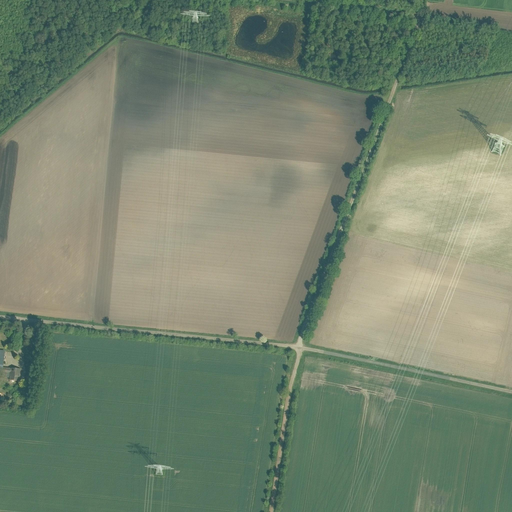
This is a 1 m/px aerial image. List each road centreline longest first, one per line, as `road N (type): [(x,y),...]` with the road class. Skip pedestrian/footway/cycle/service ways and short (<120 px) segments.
road 1 (track): [(419,0),(298,347),(271,511)]
road 2 (unclassified): [(0,318),(298,347),(511,392)]
